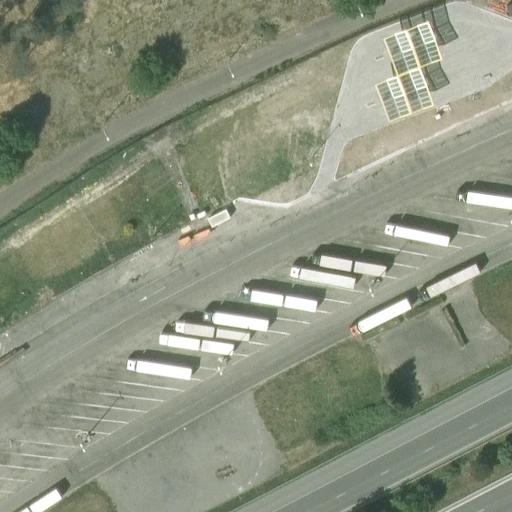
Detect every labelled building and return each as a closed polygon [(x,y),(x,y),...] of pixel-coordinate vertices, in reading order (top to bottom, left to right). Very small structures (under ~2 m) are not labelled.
[(511,0),(508,0),(354,62),(374,111),(509,56),(508,55),(511,53),(511,0)] [(492,78),(468,86),(475,107),(499,100),(492,78)] [(331,250),(328,262),(382,273),(385,261),(331,250)] [(429,295),(474,272),(470,263),(424,286),(429,295)] [(245,297),(242,309),(299,321),(302,309),(245,297)] [(360,345),(254,397),(279,449),(385,397),(360,345)] [(169,386),(170,373),(116,366),(114,379),(169,386)] [(92,415),(119,416),(120,405),(64,403),(64,413),(37,412),(36,425),(91,427),(92,415)] [(0,460),(49,468),(51,457),(0,448),(0,460)] [(95,464),(48,489),(53,498),(100,473),(95,464)]
